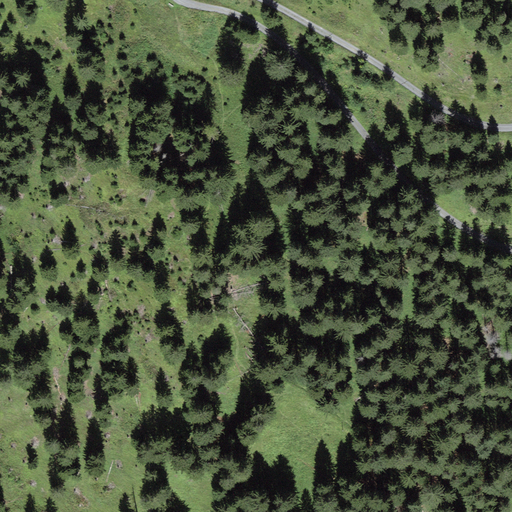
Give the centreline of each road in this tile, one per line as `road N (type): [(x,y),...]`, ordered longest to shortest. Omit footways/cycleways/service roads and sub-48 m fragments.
road 1 (track): [(511,246),(459,234),(263,29),(223,8),(181,0)]
road 2 (track): [(262,0),(489,127),(511,124)]
